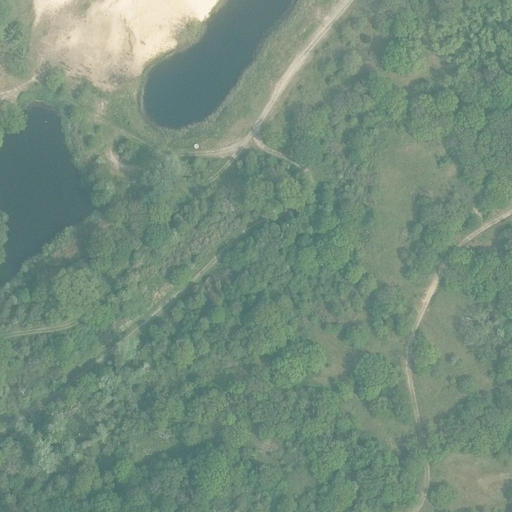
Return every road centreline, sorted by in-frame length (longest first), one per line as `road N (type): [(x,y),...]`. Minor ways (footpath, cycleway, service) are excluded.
road 1 (track): [(0,432),(98,367),(240,230),(301,199),(308,170),(255,144)]
road 2 (track): [(411,511),(427,481),(407,345),(450,250),(511,210)]
road 3 (track): [(0,337),(87,314),(146,235),(255,144)]
road 4 (track): [(44,0),(34,6),(26,36),(31,68),(50,89),(170,154),(255,144)]
road 5 (track): [(255,144),(254,129),(345,0)]
